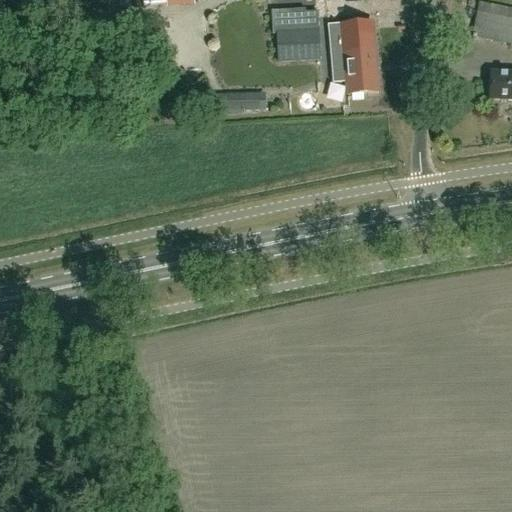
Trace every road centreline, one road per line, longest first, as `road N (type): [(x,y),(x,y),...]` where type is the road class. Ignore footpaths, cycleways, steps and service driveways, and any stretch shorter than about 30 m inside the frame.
road 1 (primary): [(0,298),(432,212)]
road 2 (unclassified): [(432,212),(419,131),(441,0)]
